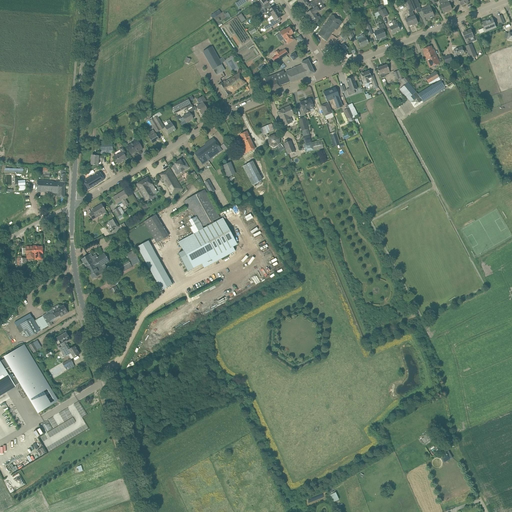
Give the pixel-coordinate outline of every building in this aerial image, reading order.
[(271,0),(270,0),(260,0),(262,3),(261,5),(262,6),(259,8),(260,9),(254,12),(255,15),(261,11),(266,8),(264,5),(271,0)] [(302,8),(307,6),(309,5),(306,0),(299,0),(298,1),(302,8)] [(410,0),(407,0),(404,1),(408,10),(413,8),(410,0)] [(420,7),(416,0),(411,0),(415,9),(420,7)] [(442,0),(439,2),(441,6),(444,13),(452,9),(449,3),(447,0),(442,0)] [(325,7),(322,3),(320,1),(315,5),(316,7),(306,14),(308,18),(307,20),(310,24),(314,22),(315,24),(320,21),(320,20),(321,19),(319,16),(317,17),(315,14),(325,7)] [(388,16),(384,9),(382,5),(376,8),(378,12),(382,19),(388,16)] [(268,11),(265,13),(268,18),(271,16),(279,10),(277,8),(276,8),(275,6),(271,9),(268,11)] [(428,10),(424,12),(427,20),(435,17),(431,9),(430,6),(426,7),(428,10)] [(270,24),(264,28),(266,31),(273,26),(272,25),(276,23),(275,21),(279,18),(282,16),(281,14),(281,13),(280,11),(279,10),(271,16),(273,19),(269,22),(271,24),(270,24)] [(408,19),(406,20),(409,26),(414,24),(414,25),(418,23),(415,16),(413,11),(409,13),(411,18),(408,19)] [(346,23),(348,27),(355,22),(351,14),(347,16),(350,20),(346,23)] [(338,27),(339,28),(342,23),(331,15),(318,35),(326,41),(338,27)] [(483,22),(484,27),(486,32),(496,28),(492,19),(483,22)] [(392,34),(400,31),(397,24),(397,25),(395,20),(391,21),(393,26),(389,28),(392,34)] [(373,34),(368,23),(364,24),(369,36),(373,34)] [(376,30),(377,32),(374,33),(376,40),(381,38),(385,37),(384,32),(382,30),(383,30),(383,28),(385,27),(383,24),(378,26),(379,29),(376,30)] [(284,29),(279,32),(284,39),(287,44),(293,40),(290,35),(293,33),(289,27),(285,30),(284,29)] [(471,30),(463,33),(466,40),(467,42),(468,44),(475,41),(474,37),(471,30)] [(344,32),(340,36),(345,41),(348,39),(344,32)] [(360,47),(368,44),(365,38),(364,34),(360,35),(362,39),(358,41),(360,47)] [(347,54),(337,43),(329,50),(339,61),(347,54)] [(472,44),(467,46),(469,51),(473,62),(475,61),(474,58),(477,57),(472,44)] [(426,59),(436,55),(434,49),(433,50),(431,46),(423,50),(425,53),(424,54),(425,58),(426,59)] [(211,47),(203,52),(213,69),(218,66),(222,72),(224,70),(221,64),(211,47)] [(454,54),(453,54),(456,61),(459,60),(458,56),(465,53),(462,47),(453,50),(454,54)] [(278,50),(275,53),(280,60),(288,54),(285,49),(279,53),(278,50)] [(412,52),(396,57),(400,65),(405,63),(404,62),(414,58),(412,52)] [(294,53),(289,56),(293,61),(297,57),(294,53)] [(440,63),(436,55),(426,59),(426,60),(427,59),(428,62),(427,62),(430,68),(440,63)] [(446,64),(453,61),(450,55),(444,58),(446,64)] [(308,59),(307,60),(303,62),(301,63),(302,65),(294,68),(286,71),(286,74),(285,74),(283,71),(264,78),(265,82),(267,82),(271,91),(280,87),(280,86),(290,82),(290,83),(307,76),(307,77),(314,73),(308,59)] [(388,75),(387,73),(389,72),(386,65),(377,68),(379,73),(379,74),(381,79),(385,77),(385,76),(388,75)] [(377,86),(373,75),(370,76),(369,71),(361,74),(363,79),(363,81),(363,80),(365,84),(368,83),(368,84),(372,82),(373,88),(374,87),(374,89),(377,88),(377,87),(377,86)] [(440,80),(435,72),(425,78),(429,85),(440,80)] [(230,93),(240,86),(245,82),(239,73),(223,83),(218,86),(225,98),(231,94),(230,93)] [(353,77),(346,79),(349,88),(346,89),(348,96),(355,93),(354,90),(357,89),(353,77)] [(422,101),(444,87),(446,85),(445,83),(442,79),(433,85),(417,94),(408,83),(405,85),(400,89),(411,103),(416,98),(420,98),(422,101)] [(337,108),(342,106),(335,88),(331,89),(331,90),(324,93),(327,101),(333,99),(337,108)] [(206,102),(204,98),(203,96),(197,100),(200,105),(196,107),(201,115),(205,113),(205,112),(207,110),(203,104),(206,102)] [(174,113),(179,111),(190,104),(187,98),(170,107),(174,113)] [(310,111),(310,109),(313,108),(310,99),(300,103),(303,112),(304,112),(304,114),(310,111)] [(328,103),(321,106),(326,120),(333,117),(328,103)] [(352,103),(348,105),(349,108),(352,117),(353,118),(358,116),(354,108),(352,103)] [(186,115),(182,117),(185,120),(186,123),(193,119),(189,113),(195,110),(192,105),(191,105),(190,104),(185,107),(186,109),(184,111),(186,115)] [(280,121),(282,125),(282,126),(292,122),(289,116),(293,114),(292,112),(290,107),(278,112),(281,120),(280,121)] [(352,117),(349,108),(344,110),(347,119),(352,117)] [(153,118),(160,130),(164,128),(158,118),(162,115),(160,112),(152,116),(153,118)] [(153,118),(150,120),(157,132),(160,130),(153,118)] [(305,118),(298,119),(301,131),(308,130),(305,118)] [(165,127),(166,129),(168,134),(175,130),(173,125),(171,124),(169,120),(166,122),(168,125),(165,127)] [(271,124),(260,128),(263,135),(274,130),(271,124)] [(159,139),(156,135),(155,134),(153,130),(146,134),(149,139),(152,143),(159,139)] [(239,144),(241,149),(243,154),(255,149),(249,136),(246,131),(240,135),(243,142),(239,144)] [(281,144),(279,145),(280,138),(274,134),(268,137),(268,144),(273,148),(278,146),(269,152),(272,158),(284,149),(281,144)] [(309,135),(302,136),(304,144),(311,142),(309,135)] [(222,150),(216,142),(213,138),(205,144),(205,145),(194,154),(197,158),(202,165),(222,150)] [(126,147),(128,150),(131,154),(138,150),(138,152),(142,149),(140,145),(137,140),(126,147)] [(291,140),(283,143),(288,154),(295,151),(291,140)] [(225,152),(230,148),(226,142),(221,146),(225,152)] [(304,144),(305,147),(303,148),(304,151),(313,149),(311,143),(304,144)] [(119,149),(121,152),(113,157),(118,164),(126,159),(124,155),(127,153),(123,147),(119,149)] [(103,157),(96,156),(91,156),(91,165),(98,166),(98,160),(102,160),(103,157)] [(183,159),(172,166),(177,174),(178,175),(180,173),(186,169),(189,168),(188,167),(183,159)] [(262,180),(258,173),(252,161),(242,166),(249,178),(252,185),(262,180)] [(226,178),(235,174),(230,162),(221,166),(226,178)] [(162,173),(158,175),(162,182),(163,181),(172,195),(182,189),(169,169),(165,171),(166,172),(163,174),(162,173)] [(91,176),(84,180),(89,188),(98,183),(98,182),(100,181),(101,182),(105,179),(100,170),(94,174),(94,175),(91,176)] [(66,174),(61,174),(60,174),(60,182),(37,180),(36,192),(58,193),(58,197),(64,198),(65,182),(66,174)] [(149,177),(135,185),(145,201),(147,200),(153,197),(154,196),(149,187),(153,185),(153,184),(149,177)] [(207,187),(210,193),(215,191),(211,184),(207,187)] [(128,197),(126,195),(124,191),(113,197),(115,202),(117,204),(122,201),(125,206),(128,205),(125,199),(128,197)] [(178,242),(221,219),(212,203),(164,229),(172,243),(178,240),(178,242)] [(92,220),(97,217),(106,212),(101,204),(92,210),(93,212),(89,214),(92,220)] [(120,207),(114,210),(118,217),(120,221),(124,218),(123,217),(125,215),(120,207)] [(156,243),(168,236),(156,214),(144,221),(156,243)] [(114,218),(110,220),(113,225),(111,226),(113,230),(119,227),(114,218)] [(183,250),(178,253),(187,271),(193,268),(202,263),(215,257),(217,261),(235,251),(233,247),(237,244),(223,218),(214,223),(209,225),(203,228),(193,234),(178,242),(183,250)] [(38,246),(26,247),(26,255),(27,255),(27,259),(35,259),(35,260),(43,260),(42,247),(38,247),(38,246)] [(85,257),(81,259),(87,270),(94,266),(99,263),(101,266),(102,265),(103,267),(106,266),(105,264),(109,262),(108,260),(107,259),(106,257),(104,253),(91,261),(90,259),(88,255),(85,257)] [(17,265),(26,264),(29,263),(29,261),(26,261),(26,258),(22,258),(21,256),(17,256),(17,259),(17,265)] [(94,266),(87,270),(93,279),(97,276),(104,272),(105,273),(109,271),(106,266),(103,267),(102,265),(101,266),(99,263),(94,266)] [(26,264),(17,265),(18,275),(24,275),(24,276),(27,276),(26,264)] [(165,272),(154,277),(161,291),(172,285),(168,278),(165,272)] [(47,313),(42,316),(47,324),(50,321),(51,321),(60,316),(61,317),(68,313),(67,311),(67,310),(66,308),(65,308),(63,306),(60,307),(53,311),(52,309),(46,313),(47,313)] [(32,318),(17,327),(20,332),(24,330),(24,331),(28,338),(40,331),(32,318)] [(68,335),(67,335),(66,333),(57,338),(61,345),(58,347),(60,351),(68,346),(66,343),(70,340),(71,335),(68,335)] [(73,358),(79,354),(75,346),(70,349),(68,346),(60,351),(64,358),(71,354),(73,358)] [(49,388),(24,347),(5,358),(4,358),(5,359),(1,362),(0,360),(0,395),(8,390),(2,379),(14,372),(38,411),(51,404),(43,391),(49,388)] [(63,364),(65,368),(73,363),(70,359),(63,364)] [(47,432),(50,437),(64,430),(61,425),(47,432)] [(421,439),(425,444),(434,439),(435,440),(438,438),(432,430),(423,436),(424,437),(421,439)] [(33,444),(37,450),(42,447),(39,441),(33,444)] [(446,452),(445,451),(439,455),(444,463),(450,459),(453,458),(449,450),(446,452)] [(339,500),(335,492),(330,495),(333,502),(339,500)] [(307,500),(308,503),(324,497),(323,494),(307,500)]
